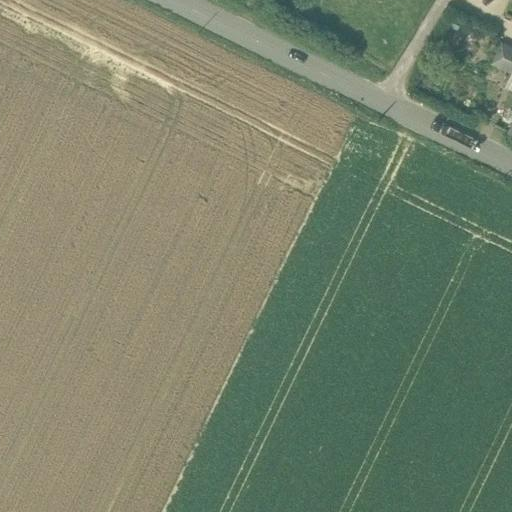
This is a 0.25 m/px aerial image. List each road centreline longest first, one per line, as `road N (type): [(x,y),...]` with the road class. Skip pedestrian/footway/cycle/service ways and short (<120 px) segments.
road 1 (tertiary): [(387,104),(173,0)]
road 2 (tertiary): [(511,164),(387,104)]
